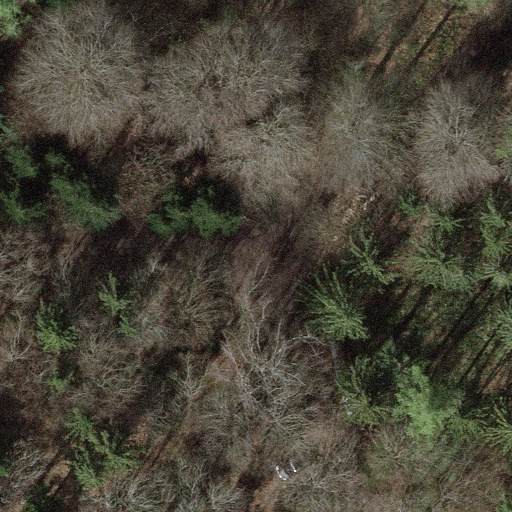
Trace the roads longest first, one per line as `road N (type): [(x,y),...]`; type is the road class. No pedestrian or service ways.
road 1 (track): [(370,511),(315,316),(281,236),(509,0)]
road 2 (track): [(281,236),(0,214)]
